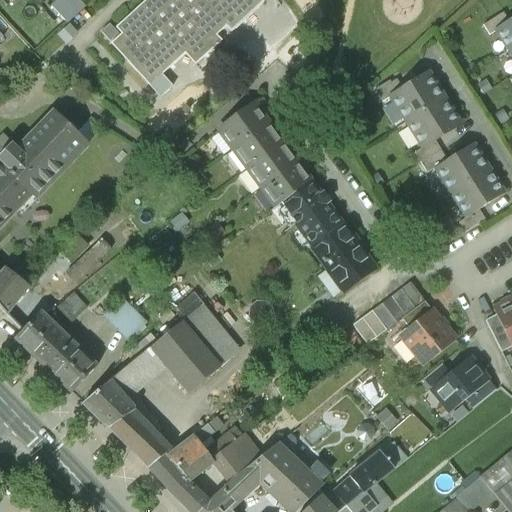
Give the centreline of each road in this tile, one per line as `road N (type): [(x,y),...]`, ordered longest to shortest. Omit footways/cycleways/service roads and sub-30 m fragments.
road 1 (residential): [(459,259),(435,270),(396,249),(269,81)]
road 2 (secondary): [(10,409),(107,511)]
